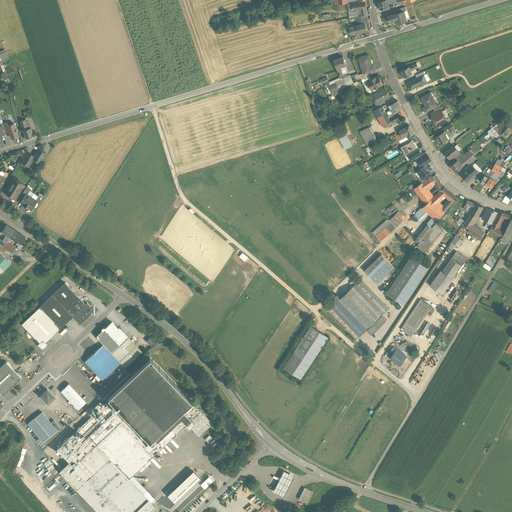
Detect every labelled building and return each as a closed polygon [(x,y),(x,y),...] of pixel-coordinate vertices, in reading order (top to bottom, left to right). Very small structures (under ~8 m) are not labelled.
[(385,0),(386,0),(378,2),(379,9),(388,8),(387,3),(393,2),(394,7),(397,6),(397,4),(396,4),(395,0),(385,0)] [(365,1),(352,3),(352,10),(356,10),(361,9),(365,8),(365,1)] [(348,4),(348,10),(349,18),(357,17),(358,17),(356,10),(352,10),(352,3),(348,4)] [(398,13),(395,14),(396,20),(398,24),(406,21),(405,18),(403,12),(403,11),(398,13)] [(358,17),(357,17),(359,25),(364,23),(364,22),(368,21),(366,15),(362,16),(358,17)] [(359,25),(357,25),(359,33),(367,31),(364,23),(359,25)] [(355,26),(349,27),(351,35),(357,33),(355,26)] [(2,62),(8,60),(5,50),(0,52),(0,66),(2,73),(3,76),(8,74),(7,71),(5,72),(2,62)] [(369,55),(359,58),(363,74),(368,73),(375,71),(374,65),(372,66),(369,55)] [(343,57),(334,60),(336,68),(337,68),(339,75),(342,74),(340,67),(345,66),(343,57)] [(409,67),(401,71),(404,77),(412,74),(411,70),(409,67)] [(358,74),(350,76),(353,83),(360,80),(358,75),(358,74)] [(423,75),(417,78),(407,83),(410,89),(420,85),(427,82),(423,75)] [(346,77),(343,78),(344,79),(347,86),(353,83),(350,76),(346,77)] [(369,76),(361,80),(364,85),(368,83),(367,82),(371,80),(369,76)] [(371,80),(367,82),(368,83),(371,89),(372,90),(375,88),(382,84),(378,76),(371,80)] [(336,83),(335,83),(336,84),(339,89),(347,86),(344,79),(340,81),(336,83)] [(335,83),(330,85),(330,86),(333,92),(339,89),(336,84),(335,83)] [(385,90),(380,92),(381,92),(374,95),(378,103),(384,100),(389,98),(385,90)] [(429,93),(421,97),(426,106),(423,107),(426,112),(433,107),(437,105),(435,101),(434,101),(429,93)] [(398,101),(389,105),(388,103),(387,104),(391,110),(393,113),(398,110),(402,108),(398,101)] [(384,106),(374,111),(382,127),(389,123),(390,122),(389,121),(385,111),(386,110),(384,106)] [(30,111),(24,113),(26,121),(28,120),(32,119),(30,111)] [(440,112),(433,115),(435,121),(437,125),(447,120),(442,111),(440,112)] [(26,121),(25,121),(25,120),(20,121),(23,130),(31,128),(28,120),(26,121)] [(8,126),(10,132),(12,138),(18,136),(16,132),(17,132),(15,128),(14,124),(8,126)] [(501,130),(496,124),(488,131),(493,137),(494,135),(497,138),(500,136),(497,133),(501,130)] [(414,133),(409,126),(404,128),(408,134),(409,136),(414,133)] [(377,140),(370,127),(360,132),(368,145),(377,140)] [(23,130),(25,139),(33,136),(31,128),(23,130)] [(404,128),(398,132),(401,135),(402,138),(408,134),(404,128)] [(511,130),(509,128),(498,138),(501,141),(511,130)] [(398,132),(390,136),(393,142),(395,141),(397,145),(415,136),(414,133),(409,136),(408,134),(402,138),(400,139),(399,136),(401,135),(398,132)] [(443,132),(435,136),(437,140),(436,140),(439,144),(449,139),(443,132)] [(352,146),(346,134),(338,138),(345,150),(352,146)] [(405,154),(417,147),(413,140),(401,147),(405,154)] [(453,145),(445,153),(449,158),(456,153),(458,151),(453,145)] [(415,158),(422,154),(417,147),(407,153),(412,161),(415,158)] [(45,153),(38,149),(34,157),(33,159),(39,163),(41,159),(44,153),(45,153)] [(422,154),(415,158),(417,161),(421,167),(422,167),(425,165),(427,164),(431,161),(426,152),(422,154)] [(34,157),(28,153),(25,159),(24,159),(22,163),(28,167),(33,159),(34,157)] [(458,156),(455,158),(457,160),(460,163),(464,159),(466,158),(465,157),(462,153),(458,156)] [(471,153),(465,157),(466,158),(464,159),(466,160),(467,162),(469,164),(471,163),(476,158),(471,153)] [(460,163),(457,160),(450,166),(456,172),(463,166),(462,166),(460,163)] [(429,167),(427,164),(425,165),(417,171),(422,177),(418,179),(421,183),(433,175),(431,171),(433,170),(430,166),(429,167)] [(473,166),(472,165),(467,170),(461,175),(467,181),(473,175),(478,171),(477,171),(473,166)] [(433,175),(425,181),(429,187),(435,183),(438,180),(435,174),(433,175)] [(483,174),(479,181),(485,184),(487,181),(489,177),(483,174)] [(494,180),(489,177),(487,181),(485,184),(491,188),(496,180),(494,179),(494,180)] [(24,185),(13,178),(5,191),(9,194),(8,196),(11,197),(12,195),(16,198),(24,185)] [(426,189),(421,183),(417,187),(417,188),(422,194),(427,191),(426,189)] [(504,192),(510,188),(508,184),(502,189),(504,192)] [(444,187),(435,196),(439,200),(445,194),(449,191),(444,187)] [(427,191),(422,194),(425,198),(427,201),(432,198),(427,191)] [(456,197),(449,191),(445,194),(449,197),(453,201),(456,197)] [(26,194),(20,202),(26,206),(31,197),(27,195),(26,194)] [(31,197),(26,206),(31,209),(37,201),(35,200),(31,197)] [(449,197),(444,203),(443,207),(442,209),(445,211),(448,207),(453,201),(449,197)] [(437,203),(432,198),(426,204),(436,215),(440,218),(445,211),(442,209),(443,207),(438,202),(437,203)] [(471,202),(467,201),(464,209),(470,213),(473,207),(469,206),(471,202)] [(483,207),(471,202),(469,206),(473,207),(470,213),(477,217),(483,207)] [(393,204),(386,210),(388,213),(396,208),(393,204)] [(493,222),(498,213),(494,211),(493,212),(487,209),(482,219),(488,222),(492,224),(493,222)] [(395,215),(389,221),(396,227),(403,220),(405,217),(399,211),(395,215)] [(511,217),(511,216),(499,211),(498,213),(493,222),(499,225),(504,218),(511,220),(511,217)] [(470,213),(468,216),(469,216),(463,224),(470,229),(472,225),(477,217),(470,213)] [(465,221),(458,216),(455,221),(462,226),(465,221)] [(511,217),(511,220),(509,223),(507,227),(504,233),(504,232),(501,237),(510,243),(511,239),(511,235),(511,233),(511,217)] [(387,219),(372,233),(376,237),(391,223),(387,219)] [(418,244),(416,246),(423,252),(423,251),(443,228),(437,222),(432,228),(418,244)] [(391,223),(376,237),(380,242),(396,228),(391,223)] [(14,230),(6,224),(1,231),(6,235),(9,237),(14,230)] [(428,224),(418,236),(418,237),(419,237),(415,241),(418,244),(432,228),(428,224)] [(484,233),(472,225),(470,229),(468,232),(475,237),(477,234),(481,237),(484,233)] [(497,229),(492,225),(489,230),(501,237),(504,232),(503,232),(497,229)] [(443,228),(423,251),(430,257),(449,234),(443,228)] [(25,238),(14,230),(9,237),(11,238),(21,245),(25,238)] [(6,235),(0,243),(1,244),(3,246),(6,241),(9,237),(6,235)] [(463,241),(456,236),(449,247),(453,249),(456,245),(459,247),(463,241)] [(8,243),(6,241),(3,246),(5,248),(11,252),(15,247),(8,243)] [(456,251),(451,258),(461,265),(466,258),(456,251)] [(11,263),(0,252),(0,272),(1,274),(11,263)] [(242,252),(239,256),(244,261),(248,257),(242,252)] [(382,254),(364,271),(371,277),(388,261),(382,254)] [(411,256),(386,293),(404,305),(429,267),(411,256)] [(461,265),(451,258),(442,271),(451,278),(461,265)] [(388,261),(371,277),(377,284),(394,268),(391,264),(388,261)] [(442,271),(441,270),(436,277),(435,276),(433,278),(435,279),(430,285),(442,294),(446,287),(448,288),(449,287),(448,286),(453,279),(451,278),(442,271)] [(389,308),(361,279),(354,285),(382,315),(389,308)] [(65,282),(40,307),(60,328),(72,317),(86,304),(85,304),(65,282)] [(382,315),(354,285),(340,298),(338,300),(367,330),(382,315)] [(367,330),(338,300),(340,298),(337,295),(327,304),(359,337),(367,330)] [(420,299),(401,329),(411,336),(431,306),(420,299)] [(86,304),(72,317),(79,324),(91,313),(91,312),(93,312),(93,308),(91,308),(91,306),(87,302),(85,304),(86,304)] [(60,328),(40,307),(21,324),(39,343),(38,344),(42,349),(47,345),(45,343),(60,328)] [(382,315),(367,330),(371,335),(387,320),(382,315)] [(118,329),(112,322),(106,328),(103,328),(101,329),(103,331),(97,337),(96,336),(96,337),(103,344),(120,363),(121,363),(124,367),(125,366),(140,352),(118,329)] [(327,337),(310,326),(294,351),(311,362),(327,337)] [(103,344),(96,351),(95,350),(93,350),(91,353),(91,354),(92,355),(85,362),(102,380),(120,363),(103,344)] [(396,350),(393,354),(391,358),(396,362),(397,363),(399,365),(401,365),(406,357),(396,350)] [(311,362),(294,351),(283,368),(300,379),(311,362)] [(132,374),(122,384),(164,427),(168,424),(191,401),(150,357),(132,374)] [(6,362),(0,367),(0,391),(3,395),(21,377),(6,362)] [(130,373),(104,399),(140,437),(139,438),(146,445),(149,442),(149,441),(107,398),(122,384),(132,374),(130,373)] [(86,402),(69,384),(61,391),(78,410),(86,402)] [(122,384),(107,398),(149,441),(164,427),(122,384)] [(54,397),(47,389),(40,396),(47,404),(54,397)] [(48,405),(52,409),(59,402),(55,397),(48,405)] [(191,401),(168,424),(176,433),(186,423),(193,417),(191,416),(191,415),(198,408),(200,410),(191,401)] [(100,402),(93,409),(97,414),(105,407),(103,405),(100,402)] [(93,415),(80,427),(88,436),(114,411),(106,403),(103,405),(105,407),(97,414),(94,417),(93,415)] [(198,408),(191,415),(191,416),(193,417),(186,423),(200,410),(198,408)] [(200,410),(186,423),(199,436),(212,423),(208,419),(200,410)] [(114,411),(88,436),(114,463),(129,478),(139,469),(142,472),(151,463),(148,460),(154,454),(158,450),(158,451),(172,437),(174,437),(176,434),(176,433),(168,424),(164,427),(149,441),(149,442),(146,445),(139,438),(114,411)] [(51,423),(42,412),(28,424),(43,443),(57,431),(56,430),(51,423)] [(59,427),(54,421),(51,423),(56,430),(59,427)] [(76,447),(65,458),(69,462),(86,480),(105,462),(110,466),(114,463),(88,436),(80,427),(77,430),(85,438),(82,442),(76,447)] [(82,442),(73,433),(68,438),(76,447),(82,442)] [(65,458),(76,447),(68,438),(57,449),(65,458)] [(96,511),(149,511),(155,507),(129,478),(114,463),(110,466),(105,462),(86,480),(69,462),(59,472),(96,511)] [(196,471),(201,466),(198,463),(193,469),(196,471)] [(200,469),(196,472),(201,477),(204,473),(200,469)] [(193,471),(168,496),(175,503),(200,479),(193,471)] [(278,482),(273,492),(283,497),(288,488),(294,476),(284,471),(278,482)] [(181,511),(213,482),(209,477),(172,511),(181,511)] [(313,492),(304,488),(299,499),(307,503),(313,492)]
